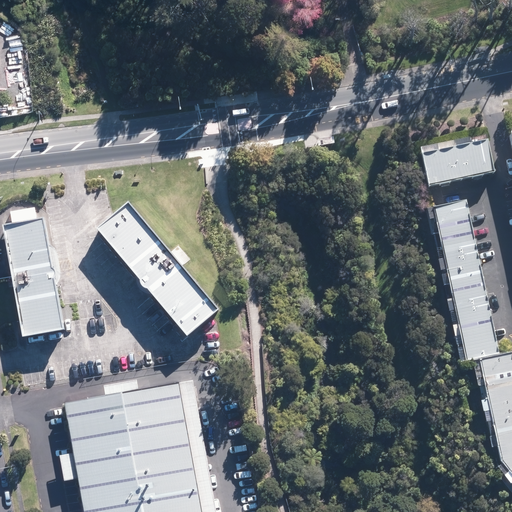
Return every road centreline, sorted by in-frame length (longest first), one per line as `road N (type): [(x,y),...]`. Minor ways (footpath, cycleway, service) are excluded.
road 1 (secondary): [(0,157),(308,113),(511,70)]
road 2 (unknown): [(33,417),(180,388),(212,393),(243,511)]
